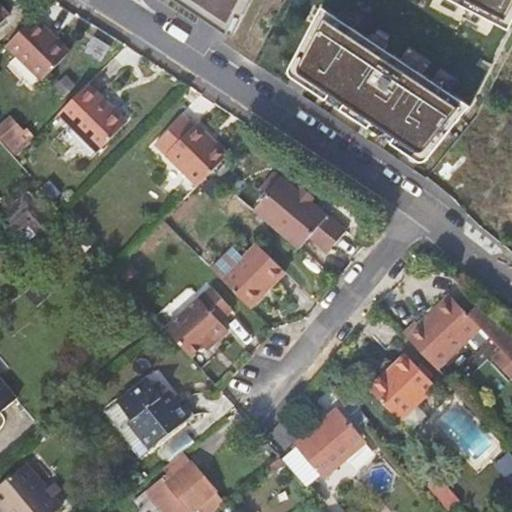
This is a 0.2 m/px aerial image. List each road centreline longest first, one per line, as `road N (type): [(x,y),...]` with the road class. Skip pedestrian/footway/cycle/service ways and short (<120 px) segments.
road 1 (residential): [(112,0),(415,206)]
road 2 (unclassified): [(415,206),(245,402)]
road 3 (residential): [(415,206),(511,287)]
